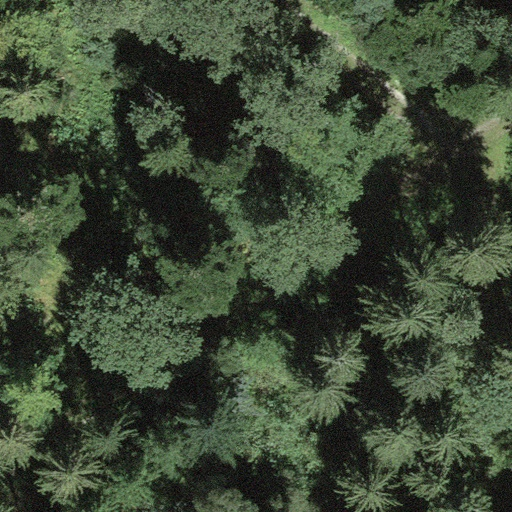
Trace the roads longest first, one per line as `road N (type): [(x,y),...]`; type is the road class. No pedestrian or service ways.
road 1 (track): [(0,433),(511,94)]
road 2 (track): [(258,0),(442,137),(511,243)]
